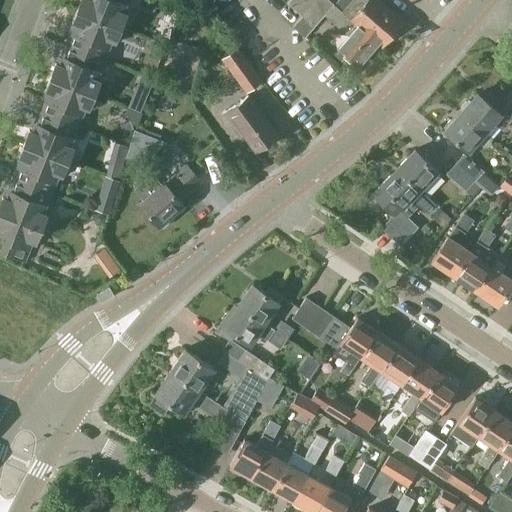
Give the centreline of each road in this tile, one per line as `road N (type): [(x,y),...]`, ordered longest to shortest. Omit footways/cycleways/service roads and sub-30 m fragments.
road 1 (tertiary): [(43,414),(141,308),(271,201)]
road 2 (residential): [(511,376),(271,201)]
road 3 (tertiary): [(271,201),(388,105),(480,4)]
road 4 (residential): [(219,511),(43,414)]
